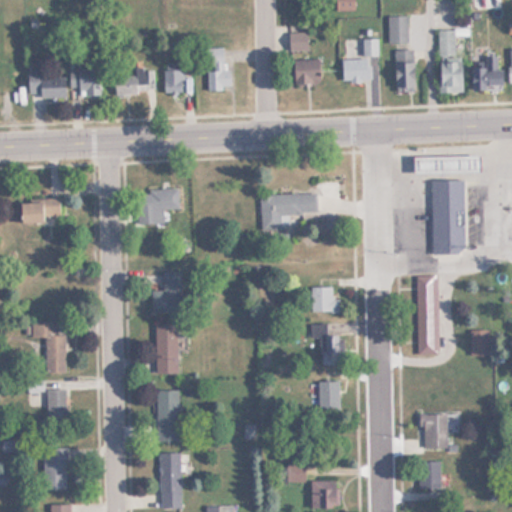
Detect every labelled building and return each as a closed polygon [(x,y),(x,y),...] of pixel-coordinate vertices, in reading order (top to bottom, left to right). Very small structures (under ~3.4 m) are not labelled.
[(353,0),(334,0),(334,11),(353,11),(353,0)] [(499,8),(499,0),(473,0),(473,7),(499,8)] [(406,43),(406,16),(387,16),(387,43),(406,43)] [(453,57),(453,29),(436,29),(436,57),(453,57)] [(287,51),(304,51),(304,34),(287,34),(287,51)] [(376,57),(376,39),(361,39),(361,57),(376,57)] [(226,48),(205,48),(205,90),(226,90),(226,48)] [(392,50),(392,90),(413,90),(413,50),(392,50)] [(499,57),(482,57),(482,67),(470,67),(470,88),(499,88),(499,57)] [(367,59),(340,59),(340,82),(367,82),(367,59)] [(317,60),(290,60),(290,83),(317,83),(317,60)] [(437,92),(459,92),(459,61),(437,61),(437,92)] [(96,94),(96,68),(68,68),(68,94),(96,94)] [(152,69),(133,70),(133,76),(117,76),(118,93),(153,91),(152,69)] [(161,94),(183,94),(183,69),(161,69),(161,94)] [(63,77),(25,77),(25,94),(38,94),(38,98),(63,98),(63,77)] [(410,173),(477,171),(477,154),(410,156),(410,173)] [(430,253),(455,253),(463,242),(462,179),(429,180),(430,253)] [(178,210),(177,189),(137,191),(138,223),(162,222),(162,210),(178,210)] [(258,196),(260,229),(279,228),(279,215),(316,214),(316,193),(258,196)] [(16,200),(17,221),(58,221),(58,200),(16,200)] [(179,271),(161,271),(161,290),(150,290),(150,313),(179,313),(179,271)] [(415,275),(415,354),(436,353),(436,275),(415,275)] [(310,286),(310,312),(337,312),(337,298),(331,298),(331,286),(310,286)] [(63,334),(52,334),(52,321),(29,321),(29,337),(43,337),(43,372),(63,372),(63,334)] [(175,373),(175,323),(153,323),(153,373),(175,373)] [(328,324),(310,324),(310,342),(317,342),(317,363),(335,363),(335,334),(328,334),(328,324)] [(468,356),(486,356),(486,329),(468,329),(468,356)] [(337,408),(337,379),(315,379),(315,408),(337,408)] [(65,389),(45,389),(45,422),(65,422),(65,389)] [(178,389),(155,389),(155,440),(178,440),(178,389)] [(419,448),(445,447),(445,413),(419,414),(419,448)] [(65,489),(65,447),(42,447),(42,489),(65,489)] [(179,507),(179,452),(159,452),(159,507),(179,507)] [(438,460),(422,460),(421,497),(438,497),(438,460)] [(309,507),(337,507),(337,480),(309,480),(309,507)]
